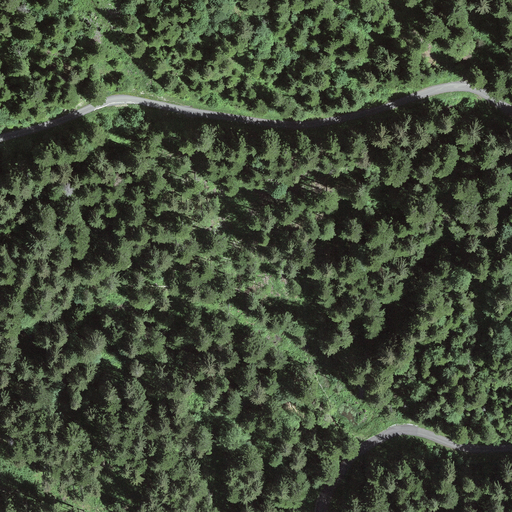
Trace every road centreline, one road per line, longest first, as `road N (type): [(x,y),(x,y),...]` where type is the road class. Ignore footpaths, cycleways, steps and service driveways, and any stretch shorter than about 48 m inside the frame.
road 1 (unclassified): [(0,137),(125,100),(297,125),(458,85),(511,111)]
road 2 (unclassified): [(320,511),(359,448),(396,430),(470,448),(511,447)]
